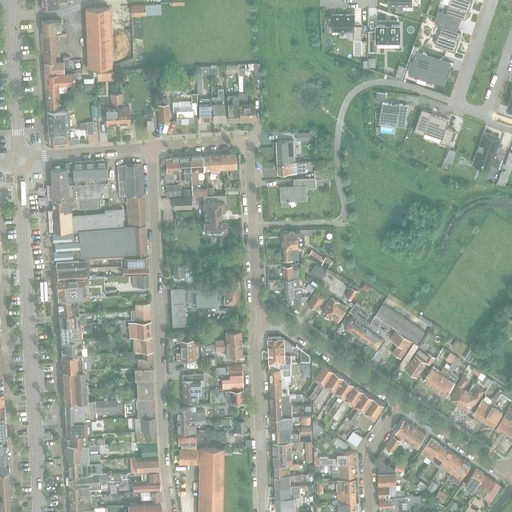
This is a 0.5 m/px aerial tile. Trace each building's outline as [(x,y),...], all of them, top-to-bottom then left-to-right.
[(56,2),(67,1),(67,0),(39,0),(40,9),(57,8),(56,2)] [(438,10),(436,17),(448,21),(450,14),(465,20),(467,12),(468,13),(472,0),(470,0),(450,0),(448,6),(449,6),(446,13),(438,10)] [(161,14),(160,4),(130,6),(131,15),(161,14)] [(86,68),(111,68),(109,7),(85,8),(86,68)] [(353,31),(353,38),(361,38),(361,26),(354,26),(354,15),(332,15),(332,31),(353,31)] [(436,17),(434,23),(442,26),(439,33),(435,45),(455,52),(459,40),(458,40),(461,32),(446,27),(448,21),(436,17)] [(42,34),(61,33),(60,20),(41,21),(42,34)] [(376,31),(369,31),(369,51),(377,51),(377,41),(400,41),(400,25),(376,25),(376,31)] [(63,60),(54,61),(54,56),(58,56),(57,33),(61,33),(42,34),(44,62),(63,61),(63,60)] [(417,57),(414,64),(417,65),(414,74),(442,83),(447,67),(440,64),(441,59),(422,52),(420,58),(417,57)] [(44,73),(60,73),(63,73),(63,61),(44,62),(44,73)] [(253,63),(237,64),(237,65),(237,72),(237,74),(237,92),(237,94),(243,94),(243,92),(242,83),(241,83),(241,77),(242,77),(242,75),(244,75),(244,74),(245,74),(245,70),(254,70),(254,80),(260,79),(260,64),(253,64),(253,63)] [(60,73),(44,73),(45,85),(60,85),(83,84),(82,71),(63,73),(60,73)] [(165,72),(157,72),(157,82),(165,82),(165,72)] [(46,110),(59,110),(58,93),(66,92),(65,85),(45,86),(46,110)] [(218,97),(211,97),(212,98),(212,103),(212,107),(212,120),(224,120),(223,89),(217,90),(218,97)] [(376,92),(375,99),(384,100),(385,93),(376,92)] [(117,124),(116,107),(116,93),(109,94),(110,103),(111,103),(112,107),(104,108),(104,102),(97,103),(97,116),(105,116),(105,124),(117,124)] [(122,107),(122,102),(121,93),(116,93),(116,107),(117,124),(129,123),(129,107),(122,107)] [(245,94),(243,94),(237,94),(237,95),(238,119),(238,120),(254,119),(254,103),(243,103),(243,99),(245,99),(245,94)] [(227,120),(238,119),(237,95),(226,96),(227,120)] [(212,98),(198,99),(199,108),(198,108),(199,121),(212,120),(212,107),(212,103),(212,98)] [(195,102),(191,102),(191,100),(172,101),(172,112),(175,112),(175,121),(196,121),(196,104),(195,104),(195,102)] [(167,122),(166,103),(157,104),(159,122),(167,122)] [(380,111),(379,120),(396,123),(396,126),(405,127),(408,105),(399,104),(398,105),(382,103),(381,111),(380,111)] [(48,133),(68,131),(68,125),(71,125),(70,119),(68,119),(67,109),(59,110),(46,110),(48,133)] [(432,112),(422,109),(414,132),(424,135),(425,132),(442,138),(440,143),(449,146),(454,130),(446,127),(449,119),(431,113),(432,112)] [(68,131),(48,133),(49,145),(79,143),(78,138),(69,139),(68,131)] [(478,149),(475,158),(482,161),(482,162),(483,163),(484,161),(490,164),(489,167),(498,170),(503,154),(495,151),(499,139),(483,134),(480,143),(479,143),(477,148),(478,149)] [(293,161),(293,160),(292,140),(276,141),(277,163),(293,162),(293,161)] [(449,149),(447,155),(453,157),(455,151),(449,149)] [(222,154),(223,168),(229,168),(230,178),(236,178),(234,153),(222,154)] [(218,168),(223,168),(222,154),(203,155),(204,169),(210,169),(210,172),(218,171),(218,168)] [(184,170),(190,170),(189,156),(177,157),(178,171),(179,183),(182,183),(182,181),(185,180),(184,170)] [(191,184),(198,183),(197,172),(198,172),(197,170),(202,170),(201,156),(189,156),(190,170),(191,184)] [(166,171),(163,171),(163,173),(165,173),(165,182),(173,181),(172,171),(176,171),(178,171),(177,157),(165,158),(166,171)] [(96,182),(107,181),(106,160),(94,161),(96,182)] [(84,182),(96,182),(94,161),(83,162),(84,182)] [(277,173),(288,172),(305,172),(305,161),(293,161),(293,162),(277,163),(277,173)] [(73,183),(84,182),(83,162),(72,162),(72,163),(72,172),(73,183)] [(66,172),(72,172),(72,163),(65,163),(65,168),(50,169),(51,184),(67,183),(67,184),(69,183),(69,177),(66,177),(66,172)] [(127,223),(144,222),(141,164),(117,165),(118,196),(120,196),(121,201),(126,201),(127,223)] [(294,179),(294,186),(280,186),(280,201),(281,201),(281,205),(288,205),(288,201),(290,201),(290,200),(306,199),(306,188),(316,188),(315,178),(294,179)] [(67,183),(51,184),(52,200),(91,197),(97,197),(108,196),(109,202),(114,202),(113,190),(108,190),(107,181),(96,182),(84,182),(73,183),(69,183),(67,184),(67,183)] [(166,186),(166,195),(180,194),(179,185),(166,186)] [(224,210),(224,202),(225,202),(225,194),(213,195),(206,195),(203,195),(204,202),(203,202),(203,208),(204,220),(203,220),(203,227),(205,227),(206,234),(222,233),(222,228),(225,228),(225,219),(224,219),(224,210)] [(78,208),(97,207),(97,197),(91,197),(52,200),(53,209),(64,208),(64,210),(70,210),(70,207),(78,207),(78,208)] [(191,209),(191,207),(190,197),(173,197),(173,209),(191,209)] [(54,231),(123,226),(121,208),(104,209),(104,212),(71,215),(70,210),(64,210),(64,208),(53,209),(54,231)] [(55,253),(56,261),(88,259),(122,257),(132,256),(131,233),(130,226),(123,226),(54,231),(55,249),(55,253)] [(300,230),(281,231),(282,248),(301,247),(306,247),(305,234),(300,234),(300,230)] [(33,251),(46,251),(46,240),(33,240),(33,251)] [(322,255),(325,249),(315,244),(312,249),(322,255)] [(301,247),(282,248),(283,260),(298,259),(298,249),(301,249),(301,247)] [(310,257),(318,262),(322,256),(313,251),(310,257)] [(132,256),(122,257),(122,266),(147,265),(146,256),(132,256)] [(322,262),(328,267),(332,261),(326,257),(322,262)] [(89,268),(88,259),(56,261),(56,270),(89,268)] [(300,279),(300,262),(294,262),(285,263),(285,267),(283,267),(284,279),(299,279),(300,279)] [(310,272),(320,279),(326,271),(315,264),(310,272)] [(173,277),(185,276),(185,281),(192,281),(192,275),(189,276),(189,265),(173,265),(173,277)] [(147,266),(121,267),(122,275),(147,274),(147,266)] [(57,279),(90,277),(89,268),(56,270),(57,279)] [(147,274),(136,275),(136,286),(148,285),(147,274)] [(303,279),(311,283),(313,279),(306,275),(303,279)] [(58,299),(77,298),(88,297),(88,294),(104,294),(103,276),(90,277),(57,279),(58,299)] [(300,287),(299,288),(299,279),(284,279),(284,298),(295,298),(295,309),(301,309),(300,287)] [(237,284),(224,285),(225,303),(238,303),(237,284)] [(184,306),(192,306),(192,307),(217,305),(216,287),(191,288),(191,290),(183,290),(183,288),(170,288),(171,326),(185,325),(184,306)] [(351,300),(356,291),(351,288),(346,296),(351,300)] [(424,332),(362,290),(355,300),(356,301),(361,304),(375,314),(381,318),(385,321),(384,323),(395,331),(395,330),(396,329),(417,342),(424,332)] [(316,310),(325,298),(315,291),(307,303),(316,310)] [(337,320),(346,307),(331,297),(321,312),(329,317),(330,315),(337,320)] [(59,314),(84,313),(84,309),(78,309),(77,298),(58,299),(59,314)] [(359,307),(361,304),(356,301),(354,304),(352,307),(349,311),(353,314),(344,327),(359,337),(371,320),(357,310),(359,307)] [(372,320),(375,314),(361,304),(359,307),(357,310),(371,320),(372,320)] [(149,309),(135,310),(135,319),(150,319),(149,309)] [(59,325),(80,324),(85,324),(85,319),(93,318),(92,312),(84,313),(59,314),(59,325)] [(376,326),(381,318),(375,314),(372,320),(371,320),(359,337),(376,349),(387,333),(376,326)] [(420,315),(418,318),(430,326),(432,323),(420,315)] [(134,335),(134,337),(140,337),(151,336),(150,321),(128,322),(129,336),(134,335)] [(80,330),(80,327),(80,324),(59,325),(60,341),(81,340),(80,330)] [(214,344),(240,343),(240,330),(225,331),(225,341),(223,341),(223,339),(214,340),(214,344)] [(401,358),(402,357),(412,341),(395,330),(395,331),(390,339),(398,344),(393,353),(401,358)] [(293,349),(294,347),(296,345),(285,338),(284,339),(277,339),(277,337),(275,335),(270,335),(268,338),(268,351),(284,350),(284,343),(293,349)] [(140,337),(141,351),(152,350),(151,336),(140,337)] [(87,355),(86,348),(89,345),(88,342),(85,339),(81,340),(60,341),(61,357),(87,355)] [(180,342),(181,361),(198,361),(197,339),(190,340),(179,340),(180,342)] [(215,351),(226,351),(226,357),(241,356),(240,343),(214,344),(215,351)] [(418,350),(411,361),(409,359),(418,346),(414,343),(400,364),(406,368),(406,369),(417,376),(426,362),(430,365),(431,364),(432,362),(435,358),(436,357),(441,349),(435,346),(430,355),(428,353),(427,355),(418,350)] [(301,362),(310,361),(310,355),(301,349),(301,362)] [(290,355),(288,355),(285,355),(284,350),(268,351),(269,363),(291,362),(290,355)] [(142,358),(136,359),(137,367),(152,366),(152,351),(142,351),(142,358)] [(83,370),(91,370),(90,355),(87,355),(61,357),(62,372),(83,371),(83,370)] [(448,377),(460,359),(457,356),(449,368),(435,388),(446,395),(455,381),(448,377)] [(507,373),(511,365),(495,356),(491,363),(507,373)] [(470,359),(466,364),(470,368),(474,363),(470,359)] [(292,381),(291,375),(298,375),(297,362),(291,362),(269,363),(270,395),(286,394),(290,394),(289,383),(291,383),(291,381),(292,381)] [(242,372),(241,364),(227,365),(227,373),(242,372)] [(314,400),(319,394),(334,371),(324,364),(315,378),(320,382),(309,397),(314,400)] [(435,388),(449,368),(444,365),(440,371),(432,366),(423,380),(435,388)] [(136,379),(137,397),(154,396),(152,366),(137,367),(133,367),(134,379),(136,379)] [(478,376),(481,372),(474,367),(471,372),(478,376)] [(64,402),(87,401),(85,382),(84,382),(83,371),(62,372),(64,402)] [(334,392),(344,378),(334,371),(319,394),(323,397),(329,388),(334,392)] [(485,376),(485,375),(481,372),(478,376),(477,377),(482,380),(480,383),(487,387),(492,381),(485,376)] [(191,373),(191,380),(181,380),(183,402),(197,401),(197,392),(199,392),(199,379),(203,379),(203,373),(191,373)] [(243,387),(242,375),(228,375),(229,388),(243,387)] [(459,405),(468,391),(463,388),(463,387),(467,380),(463,377),(455,389),(455,388),(452,392),(454,393),(450,399),(459,405)] [(332,416),(354,384),(344,378),(334,392),(339,395),(327,413),(332,416)] [(354,405),(364,391),(354,384),(332,416),(337,420),(347,405),(349,406),(351,403),(354,405)] [(468,391),(459,405),(468,410),(472,405),(474,406),(476,403),(475,402),(483,391),(479,388),(474,394),(473,395),(468,391)] [(511,400),(511,398),(511,393),(505,388),(502,392),(501,393),(511,400)] [(502,392),(498,389),(493,398),(492,397),(491,399),(485,396),(473,414),(483,421),(494,404),(495,402),(501,393),(502,392)] [(243,390),(226,391),(227,404),(244,403),(243,390)] [(356,425),(357,423),(374,398),(364,391),(354,405),(359,408),(350,421),(356,425)] [(292,406),(292,398),(295,398),(295,394),(290,394),(286,394),(270,395),(271,406),(292,406)] [(154,397),(137,398),(138,417),(141,417),(155,417),(154,397)] [(374,398),(357,423),(367,430),(374,419),(375,419),(384,405),(374,398)] [(95,411),(118,410),(117,399),(87,401),(64,402),(65,421),(96,420),(95,411)] [(494,404),(483,421),(492,427),(502,413),(494,407),(496,405),(494,404)] [(205,420),(204,411),(195,411),(195,406),(176,407),(176,421),(205,420)] [(292,416),(292,406),(271,406),(271,417),(289,417),(292,416)] [(505,436),(511,426),(511,411),(509,410),(496,430),(505,436)] [(288,417),(271,417),(272,428),(290,427),(298,427),(298,424),(298,421),(298,419),(298,418),(298,416),(292,416),(289,417),(288,417)] [(155,417),(141,417),(141,431),(145,431),(155,430),(155,417)] [(235,430),(240,430),(246,430),(245,419),(234,419),(235,430)] [(323,427),(312,419),(312,432),(323,427)] [(404,419),(394,433),(400,436),(416,447),(426,434),(404,419)] [(94,420),(66,422),(66,435),(95,433),(94,420)] [(194,423),(205,422),(205,420),(176,421),(177,433),(195,432),(194,423)] [(290,427),(272,428),(272,440),(299,438),(299,432),(291,433),(290,427)] [(141,431),(140,431),(140,441),(156,441),(155,430),(145,431),(141,431)] [(195,444),(195,440),(202,440),(202,437),(207,437),(207,438),(225,437),(225,431),(195,432),(177,433),(177,445),(195,444)] [(353,431),(347,440),(356,446),(362,437),(353,431)] [(97,440),(95,440),(87,440),(87,434),(84,434),(66,435),(66,445),(78,444),(78,445),(90,444),(95,444),(95,443),(100,443),(104,443),(104,438),(97,438),(97,440)] [(386,444),(385,447),(392,452),(401,440),(393,435),(386,444)] [(336,437),(332,443),(342,450),(346,443),(336,437)] [(431,460),(441,445),(431,438),(419,457),(423,460),(426,456),(431,460)] [(140,441),(141,457),(157,456),(156,441),(140,441)] [(294,453),(294,450),(292,450),(291,442),(273,443),(274,465),(289,464),(291,464),(292,464),(292,453),(294,453)] [(100,454),(100,453),(100,443),(95,443),(95,444),(90,444),(78,445),(78,444),(66,445),(67,462),(86,461),(86,462),(100,461),(100,459),(109,459),(109,453),(100,454)] [(439,468),(451,451),(441,445),(431,460),(436,463),(434,465),(439,468)] [(199,464),(197,511),(221,511),(223,454),(231,454),(231,448),(223,448),(199,448),(199,449),(179,449),(178,464),(199,464)] [(320,465),(332,464),(354,463),(354,451),(335,452),(335,458),(320,459),(320,465)] [(451,473),(461,458),(451,451),(439,468),(438,470),(443,474),(446,469),(451,473)] [(380,452),(376,458),(382,462),(386,456),(380,452)] [(138,457),(125,457),(126,473),(146,472),(158,471),(157,456),(141,457),(138,457)] [(458,484),(461,480),(471,465),(461,458),(451,473),(448,478),(458,484)] [(396,485),(395,470),(392,469),(378,459),(379,485),(396,485)] [(101,470),(100,461),(86,462),(86,461),(67,462),(68,476),(89,475),(89,472),(86,472),(86,470),(101,470)] [(332,464),(333,470),(333,476),(355,475),(354,463),(332,464)] [(290,473),(289,464),(274,465),(274,476),(294,475),(294,473),(290,473)] [(477,491),(487,476),(476,468),(466,482),(472,486),(469,491),(473,493),(475,489),(477,491)] [(158,471),(146,472),(147,481),(159,480),(158,471)] [(0,487),(9,487),(8,472),(0,472),(0,487)] [(115,482),(120,482),(120,473),(89,475),(68,476),(69,485),(100,483),(109,483),(115,482)] [(301,475),(294,475),(274,476),(275,487),(294,486),(294,485),(294,481),(302,481),(301,475)] [(487,476),(477,491),(484,496),(485,495),(488,498),(498,484),(494,481),(487,476)] [(147,481),(132,481),(132,492),(151,491),(159,490),(159,480),(147,481)] [(338,492),(356,492),(355,480),(338,480),(338,492)] [(423,490),(427,485),(420,480),(417,486),(423,490)] [(430,495),(437,484),(432,481),(425,491),(430,495)] [(77,495),(88,495),(88,489),(101,489),(100,483),(69,485),(69,498),(78,497),(77,495)] [(275,498),(300,496),(299,485),(294,485),(294,486),(275,487),(275,498)] [(379,497),(396,496),(396,485),(379,485),(379,497)] [(0,503),(10,502),(9,487),(0,487),(0,503)] [(159,490),(151,491),(151,504),(160,503),(159,490)] [(435,497),(444,503),(447,499),(443,497),(444,495),(439,491),(435,497)] [(335,504),(356,503),(356,492),(338,492),(338,499),(335,499),(335,504)] [(96,507),(95,498),(101,498),(101,494),(88,495),(77,495),(78,497),(69,498),(70,508),(96,507)] [(396,496),(379,497),(380,509),(393,508),(392,511),(406,511),(407,507),(407,506),(407,504),(406,501),(413,500),(412,499),(422,499),(422,496),(412,495),(403,496),(396,496)] [(300,496),(275,498),(275,511),(289,511),(289,510),(291,510),(291,500),(293,500),(293,501),(295,501),(295,505),(303,504),(302,496),(300,496)] [(451,499),(447,506),(452,510),(456,503),(451,499)] [(0,511),(10,511),(10,502),(0,503),(0,511)] [(151,504),(128,505),(128,511),(160,511),(160,503),(151,504)] [(335,507),(339,507),(339,511),(356,511),(356,503),(335,504),(335,507)]
